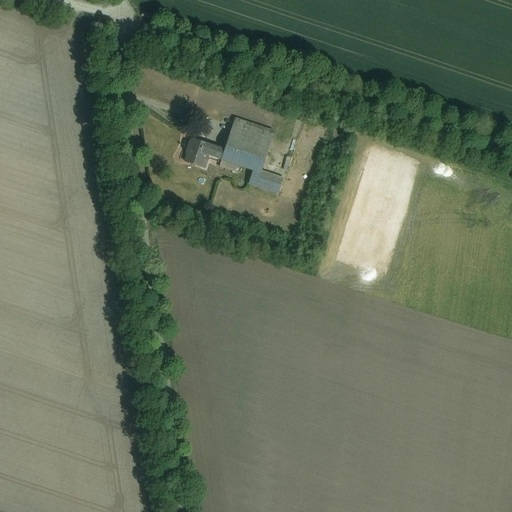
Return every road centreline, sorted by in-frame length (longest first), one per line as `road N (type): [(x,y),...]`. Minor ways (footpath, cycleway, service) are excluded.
road 1 (unclassified): [(119,19),(115,49),(181,511)]
road 2 (unclassified): [(119,19),(511,147)]
